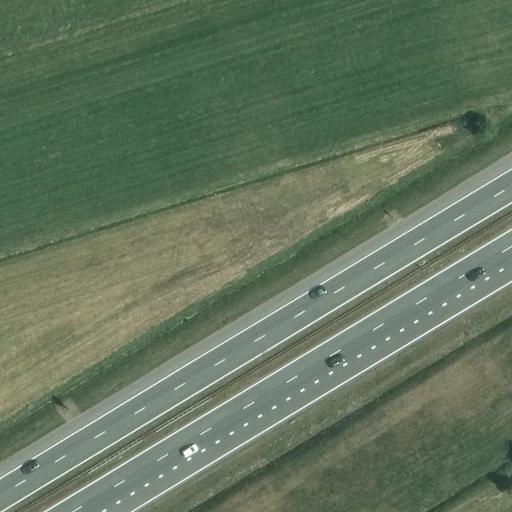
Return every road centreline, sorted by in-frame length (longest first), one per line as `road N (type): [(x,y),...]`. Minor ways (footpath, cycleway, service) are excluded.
road 1 (motorway): [(511,187),(0,496)]
road 2 (motorway): [(77,511),(511,249)]
